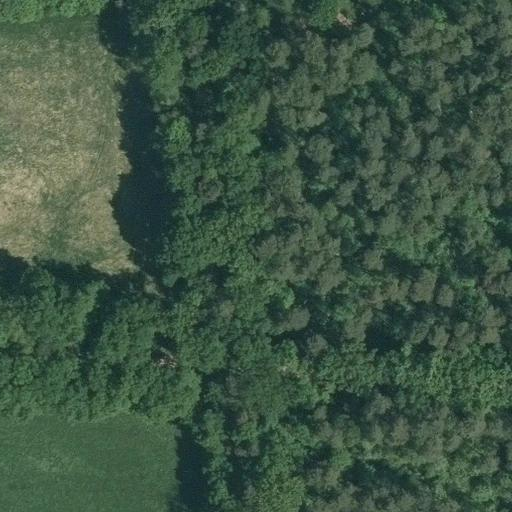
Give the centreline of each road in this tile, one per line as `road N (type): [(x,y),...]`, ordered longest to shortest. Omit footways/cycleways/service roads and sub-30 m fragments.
road 1 (track): [(253,367),(511,386)]
road 2 (track): [(0,350),(253,367)]
road 3 (track): [(273,511),(253,367)]
